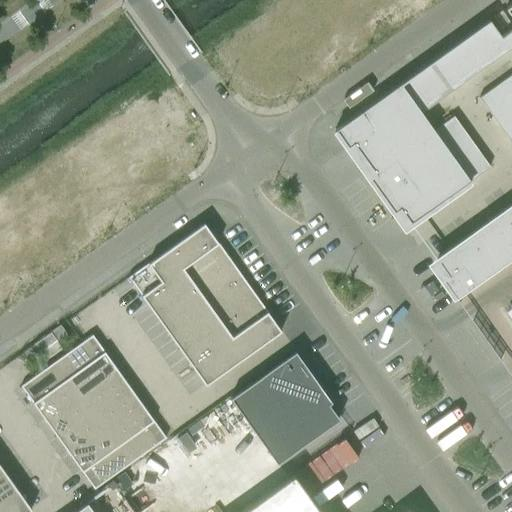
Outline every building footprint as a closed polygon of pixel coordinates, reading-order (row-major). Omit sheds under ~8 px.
[(501,10),(492,16),(501,28),(510,22),(501,10)] [(488,18),(474,29),(495,59),(509,48),(500,35),(488,18)] [(511,26),(500,35),(509,48),(511,46),(511,26)] [(474,29),(459,40),(480,69),(495,59),(474,29)] [(459,40),(444,50),(465,80),(480,69),(459,40)] [(444,50),(429,61),(450,90),(465,80),(444,50)] [(429,61),(415,71),(436,101),(450,90),(429,61)] [(415,71),(400,82),(421,111),(436,101),(415,71)] [(511,72),(498,83),(505,93),(511,88),(511,72)] [(400,82),(334,129),(347,147),(353,143),(363,158),(424,115),(421,111),(400,82)] [(498,83),(478,97),(486,107),(505,93),(498,83)] [(511,102),(505,93),(486,107),(493,117),(511,103),(511,102)] [(511,103),(493,117),(500,128),(511,119),(511,103)] [(424,115),(363,158),(374,173),(368,177),(380,194),(446,147),(441,139),(434,129),(424,115)] [(453,115),(434,129),(441,139),(460,125),(453,115)] [(511,119),(500,128),(508,138),(511,134),(511,119)] [(460,125),(441,139),(446,147),(448,149),(468,135),(460,125)] [(468,135),(448,149),(455,159),(475,145),(468,135)] [(475,145),(455,159),(462,169),(482,156),(475,145)] [(446,147),(380,194),(393,212),(399,207),(410,223),(470,180),(462,169),(455,159),(448,149),(446,147)] [(482,156),(462,169),(470,180),(489,166),(482,156)] [(511,204),(503,211),(511,223),(511,204)] [(511,223),(503,211),(485,224),(510,258),(511,256),(511,223)] [(203,222),(128,276),(128,277),(141,295),(217,241),(214,238),(203,222)] [(485,224),(467,237),(492,271),(510,258),(485,224)] [(467,237),(436,260),(446,274),(441,279),(454,298),(492,271),(467,237)] [(217,241),(141,295),(154,313),(229,259),(217,241)] [(229,259),(154,313),(166,330),(242,276),(229,259)] [(242,276),(166,330),(179,348),(255,294),(242,276)] [(255,294),(179,348),(191,365),(267,311),(255,294)] [(267,311),(191,365),(205,384),(280,330),(267,311)] [(68,337),(58,323),(49,330),(50,332),(59,344),(68,337)] [(50,332),(33,344),(40,354),(44,360),(62,348),(59,344),(50,332)] [(81,342),(56,359),(69,377),(105,352),(92,334),(82,341),(81,341),(81,342)] [(40,354),(33,344),(23,351),(30,361),(40,354)] [(295,351),(230,397),(276,462),(338,418),(328,403),(331,401),(295,351)] [(105,352),(69,377),(81,394),(117,368),(105,352)] [(36,374),(20,385),(33,403),(69,377),(56,359),(37,373),(36,374)] [(117,368),(81,394),(93,411),(129,385),(117,368)] [(69,377),(33,403),(45,420),(81,394),(69,377)] [(129,385),(93,411),(105,428),(141,402),(129,385)] [(81,394),(45,420),(57,437),(93,411),(81,394)] [(141,402),(105,428),(117,445),(153,419),(141,402)] [(93,411),(57,437),(69,454),(105,428),(93,411)] [(153,419),(117,445),(130,462),(165,437),(153,419)] [(105,428),(69,454),(81,470),(117,445),(105,428)] [(117,445),(81,470),(94,488),(130,462),(117,445)] [(5,472),(0,475),(0,501),(17,489),(5,472)] [(294,474),(240,511),(409,511),(408,510),(405,511),(320,511),(294,474)] [(17,489),(0,501),(0,511),(25,511),(31,508),(17,489)] [(82,504),(71,511),(93,511),(86,501),(82,504)]
